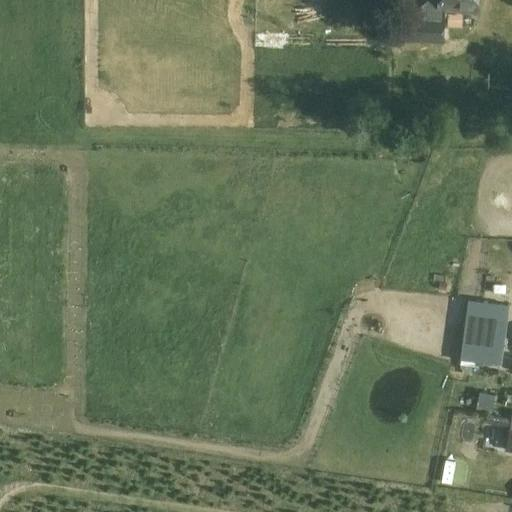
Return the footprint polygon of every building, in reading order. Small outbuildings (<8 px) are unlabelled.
[(300,0),(263,0),(264,13),(301,12),(300,0)] [(316,0),(303,0),(306,12),(319,10),(316,0)] [(430,20),(445,21),(446,10),(478,12),(478,0),(425,0),(425,14),(400,13),(399,31),(429,32),(430,20)] [(483,297),(483,280),(466,280),(466,297),(483,297)] [(509,303),(468,298),(460,357),(501,362),(509,303)]
